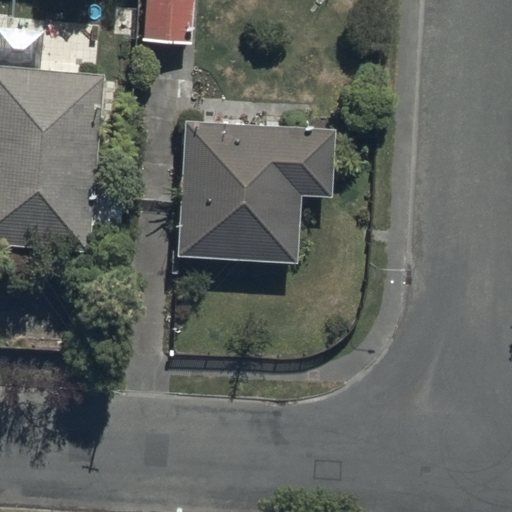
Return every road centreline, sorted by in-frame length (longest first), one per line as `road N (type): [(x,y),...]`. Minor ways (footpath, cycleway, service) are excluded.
road 1 (residential): [(483,0),(467,473)]
road 2 (residential): [(0,448),(467,473)]
